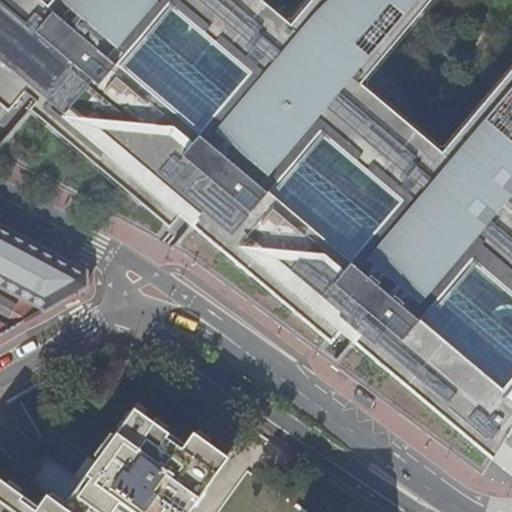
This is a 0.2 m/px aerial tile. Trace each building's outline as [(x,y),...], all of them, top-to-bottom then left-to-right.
[(511,67),(447,144),(425,169),(420,164),(427,156),(409,144),(381,133),(369,127),(354,117),(339,103),(379,56),(426,0),(308,0),(282,32),(276,26),(280,22),(272,14),(262,6),(253,2),(246,0),(0,0),(0,119),(25,90),(37,99),(0,142),(0,154),(158,239),(186,208),(198,217),(171,248),(185,255),(320,355),(347,324),(358,334),(351,343),(491,459),(511,424),(511,397),(507,393),(511,386),(511,67)] [(0,332),(84,285),(85,269),(0,223),(0,332)] [(0,511),(84,511),(92,503),(104,511),(111,511),(118,502),(121,498),(136,509),(133,511),(191,511),(232,456),(198,432),(190,444),(186,449),(168,438),(172,432),(148,415),(151,410),(144,404),(140,410),(138,409),(83,483),(37,448),(21,469),(51,493),(43,505),(38,511),(22,499),(26,494),(0,475),(0,511)] [(190,444),(172,432),(168,438),(186,449),(190,444)] [(43,505),(26,494),(22,499),(38,511),(43,505)] [(121,498),(118,502),(131,511),(133,511),(136,509),(121,498)]
